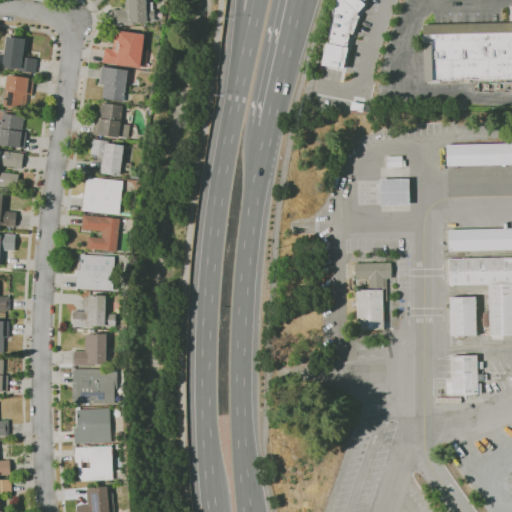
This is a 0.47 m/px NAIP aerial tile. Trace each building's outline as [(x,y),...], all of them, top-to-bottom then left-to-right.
[(115,25),(114,10),(126,9),(124,0),(149,0),(149,2),(153,2),(153,10),(154,10),(154,19),(147,20),(147,23),(115,25)] [(335,0),(321,64),(342,69),(365,0),(335,0)] [(511,79),(424,81),(423,24),(511,22),(511,79)] [(146,69),(103,62),(105,47),(113,49),(116,30),(145,34),(143,49),(149,50),(146,69)] [(35,73),(19,71),(19,68),(3,66),(7,36),(27,39),(25,57),(36,59),(35,73)] [(123,102),(102,99),(104,83),(100,83),(102,66),(128,70),(123,102)] [(25,110),(3,107),(8,75),(34,78),(32,94),(27,94),(25,110)] [(128,137),(119,136),(119,137),(93,134),(95,118),(100,118),(101,103),(123,106),(122,109),(124,110),(123,118),(121,118),(121,124),(129,125),(128,137)] [(24,148),(0,144),(0,134),(3,113),(24,116),(22,131),(26,132),(24,148)] [(120,176),(101,173),(102,171),(100,171),(102,156),(90,154),(92,138),(108,141),(108,143),(124,145),(120,176)] [(511,164),(447,166),(446,144),(511,142),(511,164)] [(17,186),(6,185),(6,186),(0,184),(0,149),(24,153),(21,168),(1,165),(0,171),(19,174),(17,186)] [(402,167),(387,167),(387,156),(402,156),(402,160),(405,160),(405,164),(402,164),(402,167)] [(119,215),(82,211),(86,179),(90,179),(90,177),(123,181),(119,215)] [(380,206),(380,179),(409,178),(410,205),(380,206)] [(15,226),(0,224),(0,193),(7,194),(6,211),(16,212),(15,226)] [(117,251),(94,249),(94,252),(90,251),(90,249),(87,248),(88,236),(101,238),(102,231),(81,229),(83,214),(120,218),(117,251)] [(511,249),(449,251),(448,229),(511,227),(511,249)] [(0,234),(16,235),(15,250),(4,250),(3,264),(0,264),(0,234)] [(113,290),(76,288),(77,270),(80,270),(81,254),(115,256),(113,290)] [(511,335),(490,336),(489,327),(483,327),(483,319),(480,319),(480,312),(482,312),(482,313),(489,312),(488,284),(449,285),(449,259),(511,257),(511,335)] [(359,337),(359,330),(357,330),(357,290),(369,290),(369,278),(358,278),(358,279),(355,279),(354,277),(355,276),(355,263),(391,263),(391,278),(386,278),(387,301),(383,301),(384,329),(383,329),(383,333),(372,333),(372,329),(364,330),(364,333),(368,333),(368,337),(359,337)] [(116,327),(89,326),(89,327),(73,326),(74,311),(84,311),(85,295),(107,296),(106,314),(116,314),(116,327)] [(9,312),(0,311),(0,296),(10,297),(9,312)] [(450,336),(450,297),(476,296),(476,306),(478,306),(478,308),(476,308),(477,335),(450,336)] [(4,353),(0,352),(0,321),(9,321),(9,338),(4,337),(4,353)] [(74,365),(74,351),(85,351),(85,335),(89,335),(89,334),(107,334),(107,348),(111,347),(112,363),(106,363),(106,364),(89,364),(89,365),(74,365)] [(446,395),(446,378),(451,378),(451,355),(477,355),(477,362),(483,362),(483,368),(477,368),(478,374),(487,374),(487,381),(478,381),(478,383),(481,383),(481,394),(446,395)] [(0,359),(4,359),(4,375),(8,375),(8,392),(0,391),(0,359)] [(82,405),(82,404),(74,403),(74,401),(73,401),(73,383),(74,383),(74,370),(117,370),(117,388),(115,388),(115,404),(101,404),(101,405),(82,405)] [(74,444),(74,428),(77,428),(76,409),(110,408),(111,442),(74,444)] [(0,435),(0,420),(8,420),(9,435),(0,435)] [(79,481),(78,463),(76,463),(75,447),(111,445),(113,479),(79,481)] [(0,475),(0,460),(9,460),(10,475),(0,475)] [(0,511),(0,479),(11,479),(11,511),(0,511)] [(77,511),(77,506),(88,504),(86,489),(107,487),(110,511),(77,511)]
